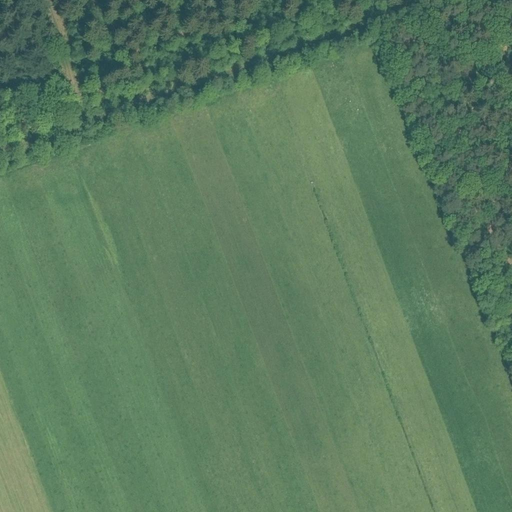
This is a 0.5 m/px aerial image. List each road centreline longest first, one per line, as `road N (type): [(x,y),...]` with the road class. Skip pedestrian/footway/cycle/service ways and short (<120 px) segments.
road 1 (track): [(0,155),(442,0)]
road 2 (track): [(49,0),(90,146)]
